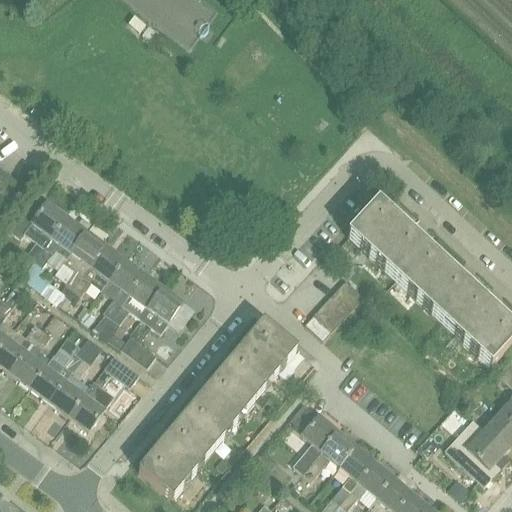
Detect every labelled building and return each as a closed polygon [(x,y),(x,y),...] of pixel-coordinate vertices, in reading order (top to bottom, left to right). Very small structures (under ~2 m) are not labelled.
[(0,203),(3,205),(18,185),(7,178),(0,187),(0,203)] [(20,244),(23,239),(35,247),(25,261),(24,260),(14,274),(22,280),(32,267),(32,266),(42,253),(65,222),(46,208),(35,222),(25,215),(9,236),(20,244)] [(346,241),(394,285),(425,252),(377,208),(346,241)] [(42,253),(32,266),(32,267),(41,273),(46,265),(52,270),(57,274),(85,236),(65,222),(42,253)] [(63,300),(56,309),(59,311),(66,302),(104,250),(85,236),(57,274),(53,279),(65,287),(63,290),(64,290),(59,297),(63,300)] [(79,302),(89,288),(100,296),(123,264),(104,250),(66,302),(73,308),(78,301),(79,302)] [(473,296),(452,277),(425,252),(394,285),(442,330),(473,296)] [(100,296),(113,304),(102,318),(103,319),(92,334),(99,339),(143,279),(123,264),(100,296)] [(128,316),(139,325),(162,293),(143,279),(99,339),(106,344),(117,329),(118,330),(128,316)] [(363,301),(345,284),(336,293),(354,310),(363,301)] [(0,310),(11,294),(4,289),(0,294),(0,310)] [(159,339),(167,329),(182,308),(162,293),(139,325),(159,339)] [(346,319),(354,310),(336,293),(328,302),(346,319)] [(0,350),(5,343),(0,339),(0,328),(17,305),(10,300),(13,296),(11,294),(0,310),(0,350)] [(490,374),(511,349),(511,332),(473,296),(442,330),(490,374)] [(328,302),(320,311),(338,328),(346,319),(328,302)] [(330,337),(338,328),(320,311),(312,320),(330,337)] [(79,325),(87,331),(94,322),(86,316),(79,325)] [(303,329),(321,346),(330,337),(312,320),(303,329)] [(262,326),(220,376),(256,405),(297,355),(262,326)] [(0,350),(0,371),(10,378),(42,335),(34,329),(17,352),(5,343),(0,350)] [(10,378),(29,392),(44,372),(34,364),(39,356),(50,341),(49,340),(53,334),(46,329),(42,335),(10,378)] [(130,342),(120,355),(146,374),(155,361),(130,342)] [(87,355),(95,361),(101,353),(93,347),(87,355)] [(64,386),(70,378),(81,363),(81,364),(84,360),(75,353),(63,370),(51,362),(44,372),(29,392),(49,407),(64,386)] [(138,380),(112,361),(103,374),(128,393),(138,380)] [(89,369),(81,364),(81,363),(70,378),(78,384),(89,369)] [(511,363),(497,380),(506,388),(511,381),(511,363)] [(220,376),(202,398),(179,426),(214,455),(256,405),(220,376)] [(68,421),(83,401),(64,386),(49,407),(68,421)] [(83,401),(68,421),(88,436),(112,402),(93,388),(83,401)] [(511,403),(500,417),(511,427),(511,403)] [(511,427),(500,417),(483,435),(505,456),(511,448),(511,427)] [(301,441),(310,449),(303,458),(304,460),(293,473),(301,479),(337,436),(318,421),(301,441)] [(179,426),(162,447),(137,476),(172,505),(214,455),(179,426)] [(500,473),(494,468),(505,456),(483,435),(465,454),(477,464),(468,474),(485,490),(494,480),(500,473)] [(329,464),(338,472),(355,452),(337,436),(301,479),(310,486),(329,464)] [(338,472),(349,481),(330,504),(338,510),(374,467),(355,452),(338,472)] [(392,482),(374,467),(338,510),(340,511),(349,511),(357,503),(358,504),(366,495),(375,502),(392,482)] [(375,502),(386,511),(398,511),(410,497),(392,482),(375,502)] [(427,511),(410,497),(398,511),(427,511)]
